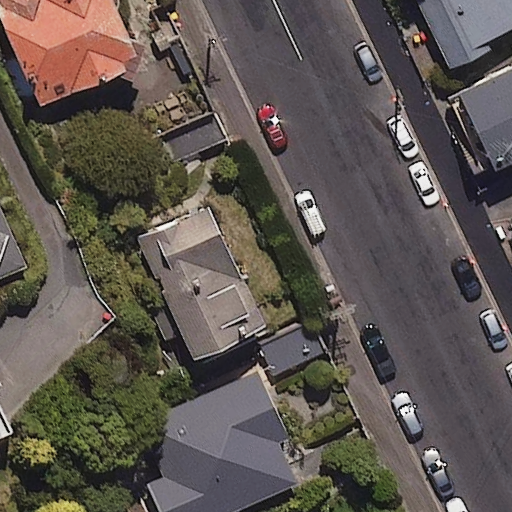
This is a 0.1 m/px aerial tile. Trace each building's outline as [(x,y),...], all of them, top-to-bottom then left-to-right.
[(155,44),(135,0),(3,0),(26,51),(8,59),(27,101),(155,44)] [(511,25),(511,0),(418,0),(451,67),(486,50),(481,41),(511,25)] [(511,160),(511,68),(456,95),(491,170),(511,160)] [(229,136),(216,107),(181,123),(194,151),(229,136)] [(0,269),(32,256),(0,181),(0,269)] [(270,313),(213,196),(143,230),(200,347),(270,313)] [(219,511),(313,469),(264,362),(125,427),(163,511),(219,511)] [(0,428),(20,419),(0,377),(0,428)]
